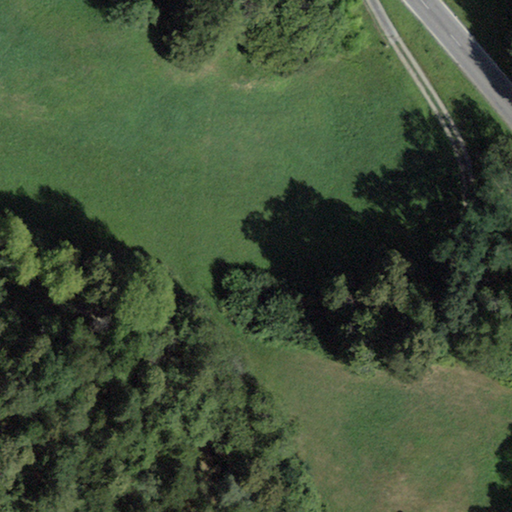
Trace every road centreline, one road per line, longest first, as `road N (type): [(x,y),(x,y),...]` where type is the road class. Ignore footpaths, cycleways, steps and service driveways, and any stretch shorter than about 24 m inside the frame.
road 1 (track): [(233,511),(137,323),(0,266)]
road 2 (tertiary): [(511,108),(420,0)]
